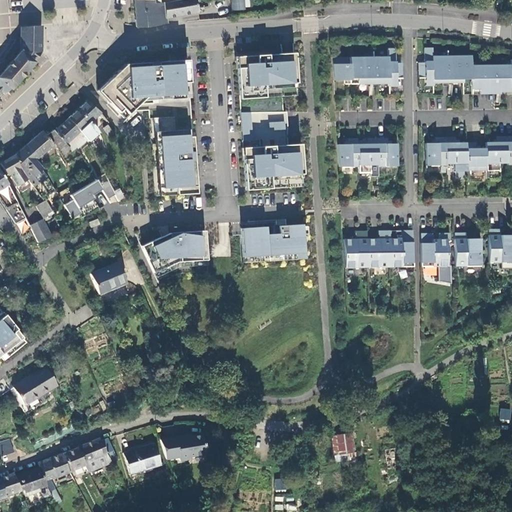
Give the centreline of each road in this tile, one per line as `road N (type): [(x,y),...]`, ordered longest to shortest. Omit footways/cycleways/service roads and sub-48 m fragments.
road 1 (residential): [(0,467),(166,416),(252,421)]
road 2 (secondary): [(213,30),(409,21)]
road 3 (residential): [(213,30),(223,214)]
road 4 (secondary): [(88,37),(213,30)]
road 5 (secondary): [(0,123),(88,37)]
